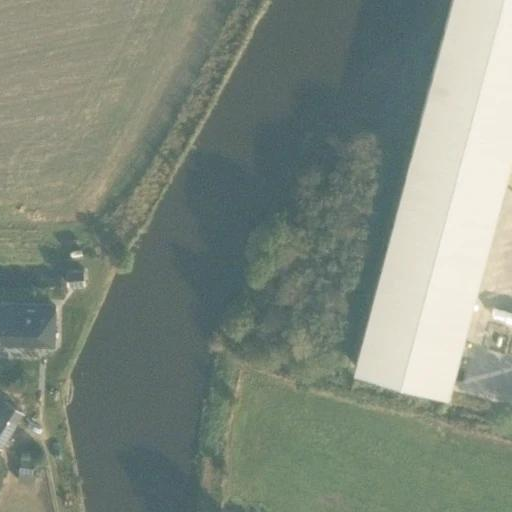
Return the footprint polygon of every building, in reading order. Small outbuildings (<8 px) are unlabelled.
[(511,0),(452,0),(355,364),(450,389),(511,157),(511,0)] [(85,283),(84,268),(67,269),(68,284),(85,283)] [(5,303),(2,336),(21,337),(21,342),(39,343),(39,338),(55,338),(56,305),(5,303)] [(1,411),(18,421),(24,412),(7,401),(1,411)] [(0,412),(0,446),(2,447),(18,421),(1,411),(0,412)] [(19,470),(33,473),(35,460),(21,458),(19,470)]
